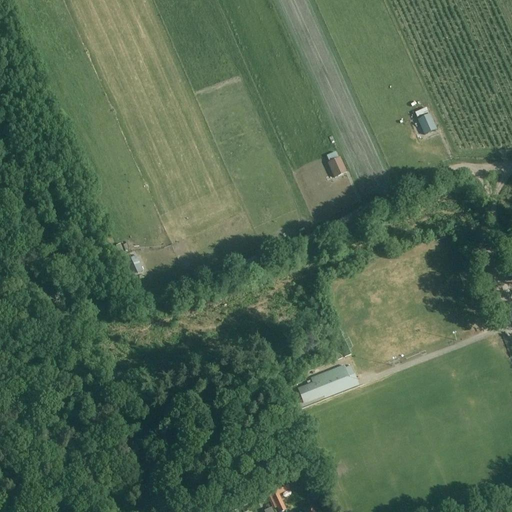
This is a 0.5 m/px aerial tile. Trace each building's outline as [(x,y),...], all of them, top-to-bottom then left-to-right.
[(418,121),(425,136),(437,131),(430,115),(418,121)] [(326,157),(329,163),(328,163),(334,177),(334,178),(346,173),(340,158),(338,159),(335,153),(326,157)] [(124,262),(130,277),(142,271),(136,257),(124,262)] [(297,390),(302,403),(323,395),(324,397),(352,386),(344,366),(312,379),(314,384),(297,390)] [(147,470),(139,475),(142,481),(151,476),(147,470)] [(268,491),(278,511),(282,511),(285,511),(278,495),(289,490),(286,483),(268,491)] [(241,508),(250,504),(248,499),(239,503),(241,508)]
